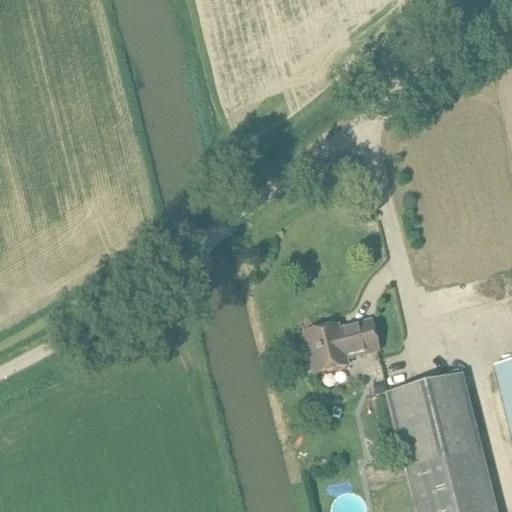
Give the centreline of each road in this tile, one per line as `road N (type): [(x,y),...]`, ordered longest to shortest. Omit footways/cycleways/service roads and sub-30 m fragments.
road 1 (unclassified): [(154,281),(511,9)]
road 2 (track): [(0,372),(154,281)]
